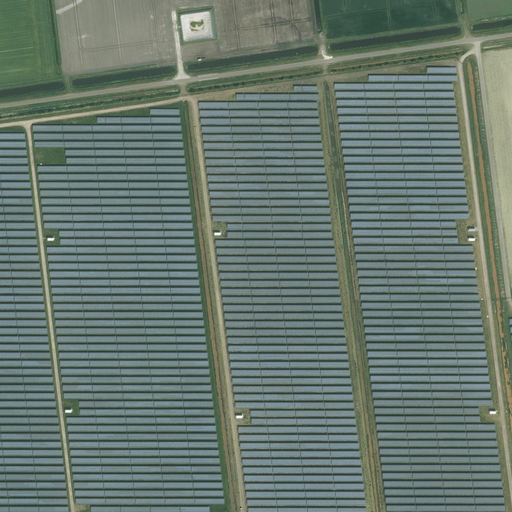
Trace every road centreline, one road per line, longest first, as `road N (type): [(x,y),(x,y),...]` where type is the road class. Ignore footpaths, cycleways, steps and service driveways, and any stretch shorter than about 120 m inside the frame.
road 1 (unclassified): [(0,106),(511,35)]
road 2 (track): [(460,62),(511,497)]
road 3 (track): [(184,94),(195,105),(243,511)]
road 4 (track): [(27,121),(73,511)]
road 5 (track): [(0,125),(185,97)]
